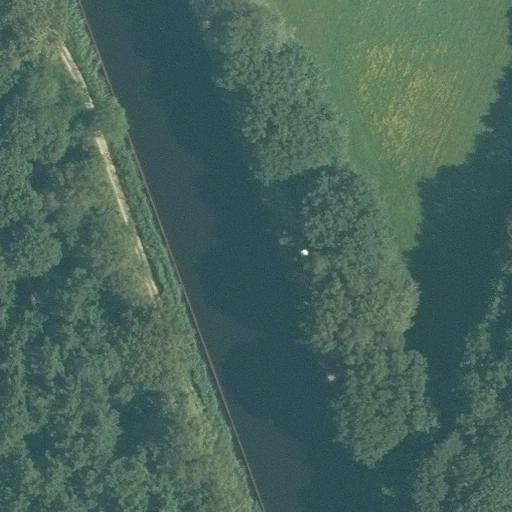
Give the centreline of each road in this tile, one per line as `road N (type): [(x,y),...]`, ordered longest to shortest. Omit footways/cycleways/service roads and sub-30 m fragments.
road 1 (track): [(201,0),(393,511)]
road 2 (track): [(36,0),(225,511)]
